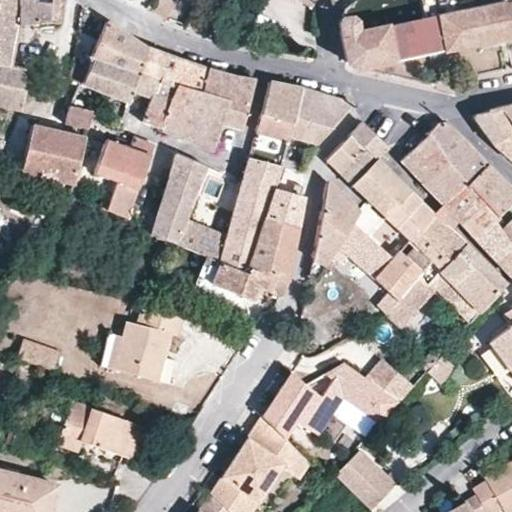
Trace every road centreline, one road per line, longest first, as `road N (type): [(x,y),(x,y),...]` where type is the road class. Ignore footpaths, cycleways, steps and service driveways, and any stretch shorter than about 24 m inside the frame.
road 1 (residential): [(147,511),(259,372),(291,311),(307,180),(375,93)]
road 2 (residential): [(400,98),(395,163),(511,282)]
road 3 (residential): [(269,68),(234,167),(129,127)]
road 4 (residential): [(104,0),(174,37),(269,68)]
road 5 (residential): [(511,416),(402,511)]
